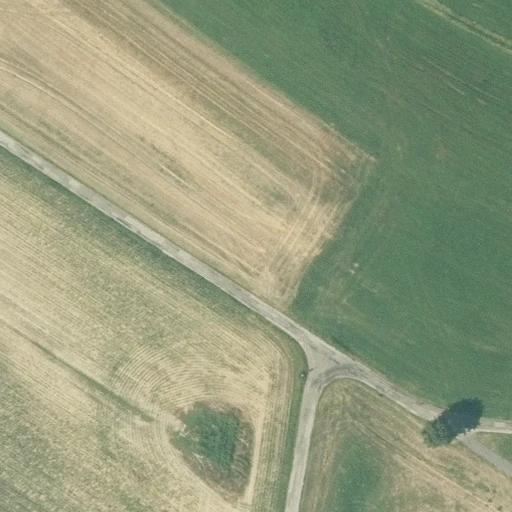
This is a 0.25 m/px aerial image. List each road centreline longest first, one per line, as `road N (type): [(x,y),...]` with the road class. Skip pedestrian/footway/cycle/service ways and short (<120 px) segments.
road 1 (residential): [(0,137),(314,345)]
road 2 (residential): [(314,345),(416,408),(511,430)]
road 3 (residential): [(314,345),(288,511)]
